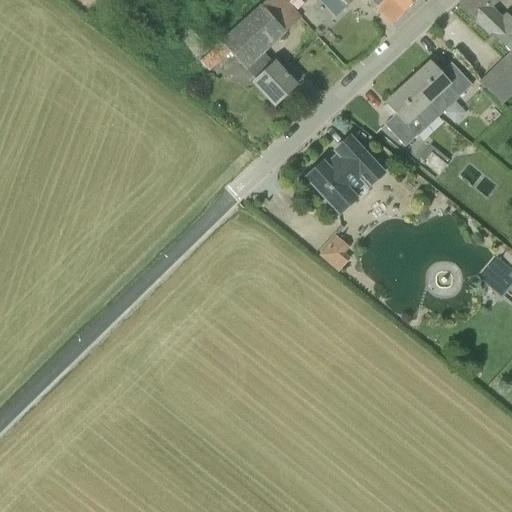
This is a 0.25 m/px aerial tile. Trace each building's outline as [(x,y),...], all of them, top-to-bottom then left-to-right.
[(266,0),(260,6),(261,7),(221,45),(229,53),(256,81),(253,84),(274,106),(295,86),(275,64),(274,65),(263,54),(285,33),(285,32),(301,17),(296,12),(285,0),(266,0)] [(285,0),(296,11),(304,4),(299,0),(285,0)] [(393,0),(337,0),(346,9),(354,0),(366,0),(376,10),(375,10),(391,26),(405,11),(393,0)] [(393,0),(405,11),(415,0),(393,0)] [(511,54),(511,0),(463,0),(458,5),(511,54)] [(209,73),(229,53),(221,45),(201,64),(209,73)] [(480,84),(500,104),(511,92),(511,54),(480,84)] [(429,64),(408,84),(438,117),(472,86),(451,63),(439,74),(429,64)] [(438,117),(408,84),(386,104),(395,115),(384,125),(405,148),(438,117)] [(304,178),(339,216),(358,199),(354,194),(364,185),(368,189),(385,173),(350,135),(333,151),(336,154),(326,164),(323,161),(304,178)] [(423,161),(422,163),(438,176),(446,165),(449,161),(429,145),(419,158),(423,161)] [(337,254),(345,245),(334,236),(317,256),(337,273),(346,262),(337,254)] [(511,271),(497,258),(478,280),(501,299),(511,286),(511,271)]
